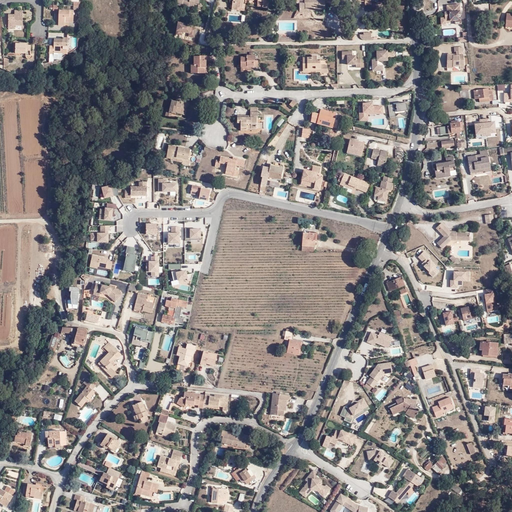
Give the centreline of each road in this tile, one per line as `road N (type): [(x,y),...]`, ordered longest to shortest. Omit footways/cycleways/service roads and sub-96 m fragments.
road 1 (tertiary): [(381,247),(309,421),(265,481),(254,511)]
road 2 (unclassified): [(381,247),(402,262),(416,288),(490,462),(511,469)]
road 3 (tertiary): [(411,0),(416,136),(381,247)]
road 4 (unknown): [(415,40),(228,46),(217,32),(220,0)]
